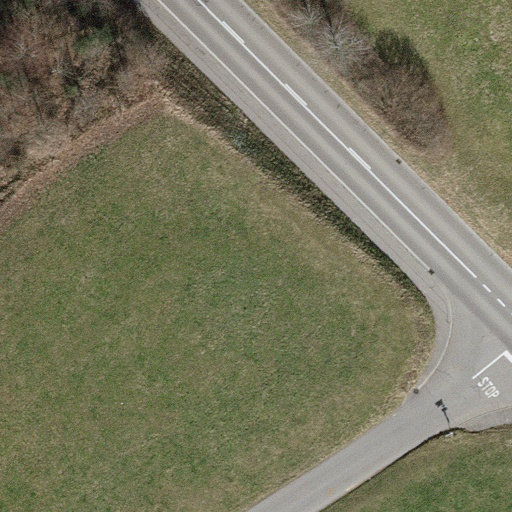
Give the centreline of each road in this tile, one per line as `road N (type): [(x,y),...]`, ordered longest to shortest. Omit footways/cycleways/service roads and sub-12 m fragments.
road 1 (secondary): [(199,0),(511,313)]
road 2 (unclassified): [(284,511),(511,361)]
